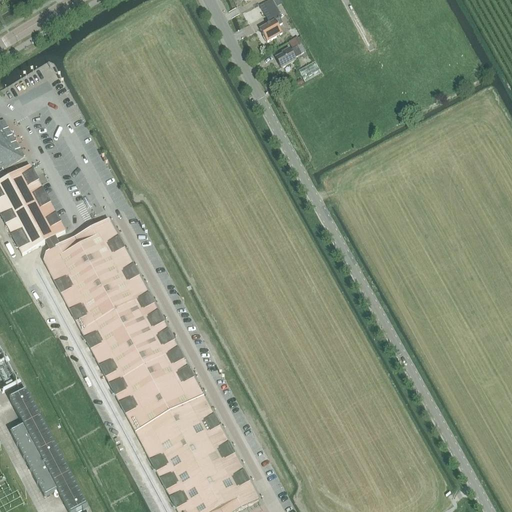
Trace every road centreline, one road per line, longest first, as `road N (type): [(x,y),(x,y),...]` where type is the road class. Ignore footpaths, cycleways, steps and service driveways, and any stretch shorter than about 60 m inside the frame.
road 1 (tertiary): [(265,108),(488,511)]
road 2 (tertiary): [(265,108),(208,0)]
